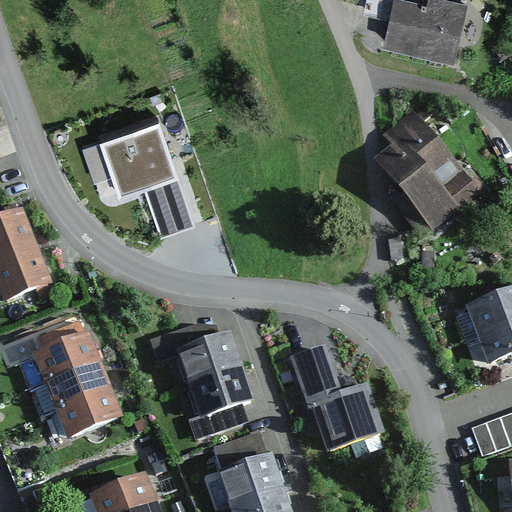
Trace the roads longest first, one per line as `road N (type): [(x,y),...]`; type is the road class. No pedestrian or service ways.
road 1 (residential): [(0,47),(49,183),(97,244),(187,283),(316,298),(348,311)]
road 2 (residential): [(348,311),(374,265),(379,230),(360,77),(329,0)]
road 3 (residential): [(348,311),(407,373),(445,511)]
